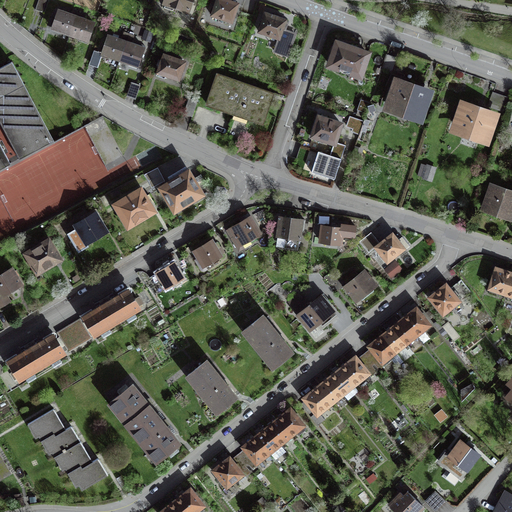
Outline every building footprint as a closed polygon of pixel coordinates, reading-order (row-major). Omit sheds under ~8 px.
[(194,0),(159,0),(157,7),(188,18),(194,0)] [(237,5),(220,0),(212,0),(206,20),(231,27),(237,5)] [(75,19),(55,12),(47,35),(67,41),(75,19)] [(288,23),(261,15),(255,36),(282,43),(288,23)] [(94,25),(75,19),(67,41),(87,48),(94,25)] [(124,43),(105,37),(98,59),(117,65),(124,43)] [(144,50),(124,43),(117,65),(136,72),(144,50)] [(367,53),(334,43),(327,67),(360,77),(367,53)] [(396,59),(386,55),(381,68),(391,72),(396,59)] [(185,65),(160,57),(154,77),(178,85),(185,65)] [(0,167),(52,141),(10,63),(0,68),(0,167)] [(275,98),(214,76),(202,109),(262,131),(275,98)] [(432,92),(390,79),(379,113),(421,126),(432,92)] [(140,85),(132,82),(127,97),(135,99),(140,85)] [(508,97),(492,91),(487,106),(501,111),(503,112),(508,97)] [(487,106),(460,97),(448,131),(489,145),(501,111),(487,106)] [(197,102),(188,99),(183,113),(191,116),(197,102)] [(312,137),(321,140),(335,144),(341,123),(318,117),(312,137)] [(369,120),(364,118),(362,125),(358,137),(357,140),(363,142),(369,120)] [(362,125),(351,121),(347,133),(358,137),(362,125)] [(343,146),(335,144),(321,140),(312,173),(334,179),(343,146)] [(157,168),(146,174),(152,185),(162,180),(157,168)] [(186,171),(153,189),(169,218),(202,200),(186,171)] [(511,224),(511,193),(487,186),(478,216),(511,226),(511,224)] [(139,189),(107,208),(123,235),(155,217),(139,189)] [(94,213),(69,228),(83,250),(107,235),(94,213)] [(248,217),(225,231),(239,252),(261,238),(248,217)] [(306,222),(285,220),(282,252),(303,254),(306,222)] [(357,227),(325,225),(324,248),(340,249),(341,240),(356,241),(357,227)] [(397,231),(377,246),(389,262),(409,247),(397,231)] [(46,238),(18,255),(33,280),(61,263),(46,238)] [(211,240),(189,253),(200,273),(223,260),(211,240)] [(391,265),(397,273),(402,269),(396,261),(391,265)] [(173,263),(152,275),(164,294),(184,282),(173,263)] [(391,265),(385,270),(391,278),(397,273),(391,265)] [(490,288),(506,293),(511,274),(511,273),(496,268),(490,288)] [(341,278),(358,300),(376,285),(364,271),(359,275),(353,269),(341,278)] [(3,272),(0,273),(0,301),(16,291),(3,272)] [(447,290),(443,285),(428,297),(442,315),(471,292),(461,280),(447,290)] [(106,302),(117,320),(140,306),(129,289),(106,302)] [(298,294),(288,302),(313,335),(338,316),(321,295),(307,306),(298,294)] [(117,320),(106,302),(84,316),(95,333),(117,320)] [(416,308),(403,318),(416,335),(429,324),(416,308)] [(292,356),(258,316),(238,333),(271,373),(292,356)] [(403,318),(393,327),(406,343),(416,335),(403,318)] [(90,338),(78,319),(58,331),(69,350),(90,338)] [(393,327),(383,335),(396,351),(406,343),(393,327)] [(30,344),(43,367),(63,355),(51,332),(30,344)] [(382,362),(396,351),(383,335),(369,345),(382,362)] [(43,367),(30,344),(0,361),(13,384),(43,367)] [(355,356),(340,369),(353,385),(368,373),(355,356)] [(236,400),(203,361),(183,378),(216,417),(236,400)] [(344,393),(353,385),(340,369),(330,377),(344,393)] [(332,402),(344,393),(330,377),(319,385),(332,402)] [(130,384),(103,405),(129,436),(155,416),(130,384)] [(313,418),(332,402),(319,385),(304,398),(307,402),(303,405),(313,418)] [(54,409),(27,424),(54,459),(82,442),(54,409)] [(277,419),(290,435),(303,425),(290,409),(277,419)] [(155,416),(129,436),(154,467),(181,447),(155,416)] [(267,428),(280,443),(290,435),(277,419),(267,428)] [(257,436),(270,452),(276,459),(286,451),(280,443),(267,428),(257,436)] [(270,452),(257,436),(244,446),(257,462),(270,452)] [(480,458),(458,440),(438,466),(461,483),(480,458)] [(82,442),(54,459),(80,493),(111,476),(82,442)] [(0,486),(14,477),(0,455),(0,486)] [(211,471),(227,491),(245,476),(229,456),(211,471)] [(175,500),(184,511),(201,511),(208,507),(192,487),(175,500)] [(435,490),(429,496),(440,506),(446,501),(435,490)] [(511,511),(511,494),(508,492),(504,500),(501,499),(494,511),(511,511)] [(425,511),(426,511),(407,493),(389,511),(388,511),(425,511)] [(435,511),(440,506),(429,496),(425,501),(435,511)] [(263,498),(253,505),(257,511),(267,503),(263,498)] [(159,511),(184,511),(175,500),(159,511)]
